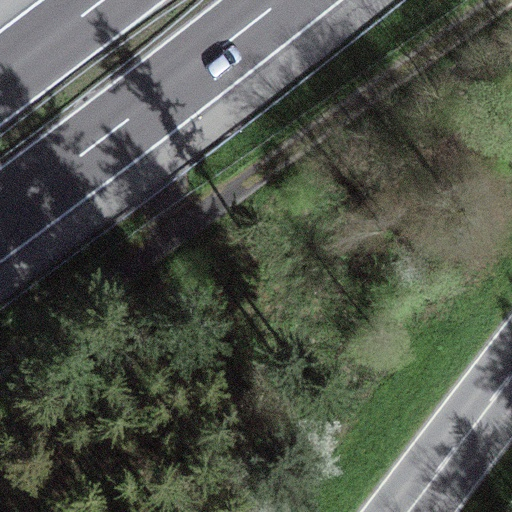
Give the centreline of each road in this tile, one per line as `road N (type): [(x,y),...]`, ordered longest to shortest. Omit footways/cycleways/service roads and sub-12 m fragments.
road 1 (track): [(0,365),(506,0)]
road 2 (motorway): [(0,216),(281,0)]
road 3 (primary): [(511,376),(408,511)]
road 4 (motorway): [(102,0),(0,77)]
